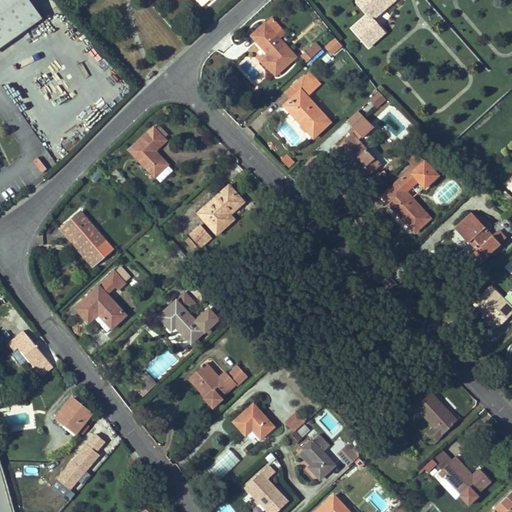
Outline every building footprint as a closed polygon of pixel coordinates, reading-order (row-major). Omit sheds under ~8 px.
[(41,19),(39,16),(28,0),(0,0),(0,47),(32,26),(41,19)] [(396,0),(358,0),(359,2),(370,14),(354,28),(370,46),(386,32),(374,19),(396,0)] [(296,56),(279,38),(285,33),(271,17),(252,35),(270,54),(264,60),(276,74),(296,56)] [(333,37),(324,48),(333,56),(342,45),(333,37)] [(308,61),(314,54),(310,49),(303,54),(308,61)] [(308,72),(304,75),(316,88),(320,85),(308,72)] [(331,122),(308,96),(316,88),(304,75),(285,93),(291,99),(284,105),(314,137),(331,122)] [(379,91),(370,99),(377,107),(387,98),(379,91)] [(353,128),(365,117),(358,110),(346,120),(353,128)] [(381,164),(358,139),(360,136),(361,137),(362,137),(374,127),(365,117),(353,128),(350,131),(352,133),(337,146),(366,178),(381,164)] [(167,134),(160,125),(155,130),(163,137),(167,134)] [(155,151),(166,140),(163,137),(155,130),(153,127),(130,150),(160,183),(174,171),(155,151)] [(425,160),(417,151),(407,159),(414,167),(415,167),(416,168),(425,160)] [(48,168),(54,165),(46,152),(41,155),(48,168)] [(288,155),(282,159),(288,168),(294,163),(288,155)] [(431,218),(406,191),(418,181),(425,188),(439,175),(425,160),(416,168),(415,167),(414,167),(382,195),(415,232),(431,218)] [(96,183),(105,173),(99,167),(89,177),(96,183)] [(125,179),(117,171),(112,174),(121,183),(125,179)] [(228,213),(242,201),(229,186),(199,213),(217,232),(233,218),(228,213)] [(113,249),(82,211),(64,225),(78,242),(80,240),(85,245),(82,247),(96,263),(113,249)] [(500,244),(472,214),(456,228),(469,242),(474,238),(479,244),(475,248),(471,251),(481,262),(500,244)] [(82,247),(85,245),(80,240),(78,242),(64,225),(60,229),(92,266),(96,263),(82,247)] [(212,237),(201,225),(190,234),(201,247),(212,237)] [(199,248),(189,236),(185,240),(195,251),(199,248)] [(475,248),(479,244),(474,238),(469,242),(475,248)] [(200,265),(206,259),(202,254),(196,260),(200,265)] [(128,279),(117,268),(114,271),(125,283),(128,279)] [(125,283),(114,271),(108,277),(116,286),(118,288),(125,283)] [(107,295),(116,286),(108,277),(98,286),(107,295)] [(125,315),(107,295),(98,286),(75,307),(88,322),(93,318),(106,332),(125,315)] [(511,313),(511,308),(490,287),(477,301),(490,313),(487,316),(499,326),(511,313)] [(184,290),(177,298),(188,309),(195,301),(184,290)] [(205,330),(176,300),(158,316),(171,331),(178,325),(181,329),(180,330),(191,342),(205,330)] [(490,313),(477,301),(475,303),(487,316),(490,313)] [(205,309),(195,319),(205,330),(216,320),(205,309)] [(42,376),(54,368),(48,361),(33,341),(24,331),(9,343),(15,351),(19,348),(37,370),(42,376)] [(168,352),(150,367),(158,376),(175,360),(168,352)] [(282,368),(289,362),(285,358),(279,364),(282,368)] [(221,397),(236,383),(238,384),(248,375),(238,365),(228,374),(225,370),(219,376),(211,368),(208,370),(203,365),(190,378),(200,390),(202,389),(206,393),(204,395),(203,396),(213,407),(223,398),(221,397)] [(155,383),(146,372),(143,376),(152,386),(155,383)] [(141,395),(152,386),(143,376),(133,385),(141,395)] [(458,421),(431,393),(434,390),(424,381),(407,397),(443,435),(458,421)] [(19,401),(18,393),(4,396),(5,404),(19,401)] [(91,413),(72,398),(57,418),(64,423),(66,421),(77,430),(91,413)] [(274,426),(254,403),(235,421),(246,434),(254,427),(256,429),(254,431),(261,439),(274,426)] [(294,432),(306,421),(296,410),(284,421),(294,432)] [(384,418),(389,423),(394,418),(389,413),(384,418)] [(307,422),(288,437),(293,445),(313,430),(307,422)] [(252,431),(247,435),(253,444),(259,441),(252,431)] [(66,497),(108,443),(94,432),(51,485),(66,497)] [(335,465),(323,452),(329,446),(318,435),(303,448),(304,449),(315,462),(310,467),(320,479),(335,465)] [(335,455),(346,444),(339,437),(328,448),(335,455)] [(347,466),(358,457),(348,444),(337,453),(347,466)] [(220,478),(240,463),(231,449),(210,464),(220,478)] [(315,462),(304,449),(298,454),(310,467),(315,462)] [(451,462),(441,451),(432,460),(442,471),(451,462)] [(276,471),(281,466),(273,458),(268,463),(276,471)] [(485,488),(473,476),(471,477),(465,471),(466,469),(456,458),(442,471),(448,477),(447,477),(462,494),(461,496),(469,505),(478,496),(477,494),(485,488)] [(276,473),(267,463),(242,486),(265,511),(277,511),(290,501),(270,479),(276,473)] [(492,481),(480,469),(473,476),(485,488),(492,481)] [(448,477),(442,471),(439,473),(445,479),(447,477),(448,477)] [(511,511),(511,492),(496,507),(500,511),(511,511)] [(349,511),(334,495),(316,511),(349,511)]
